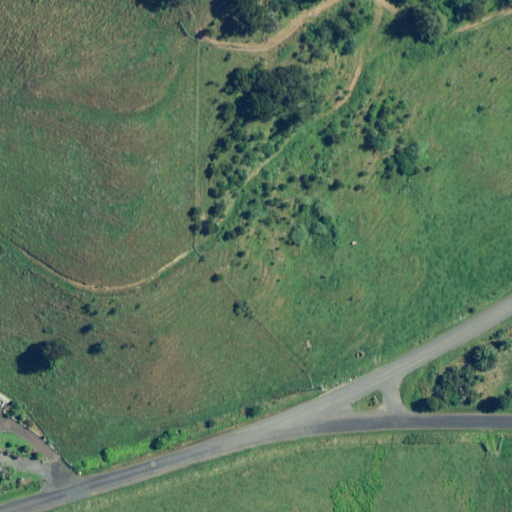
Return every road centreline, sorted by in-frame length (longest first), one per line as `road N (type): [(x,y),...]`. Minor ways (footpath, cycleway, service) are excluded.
road 1 (unclassified): [(0,511),(290,428)]
road 2 (unclassified): [(290,428),(511,290)]
road 3 (unclassified): [(290,428),(511,419)]
